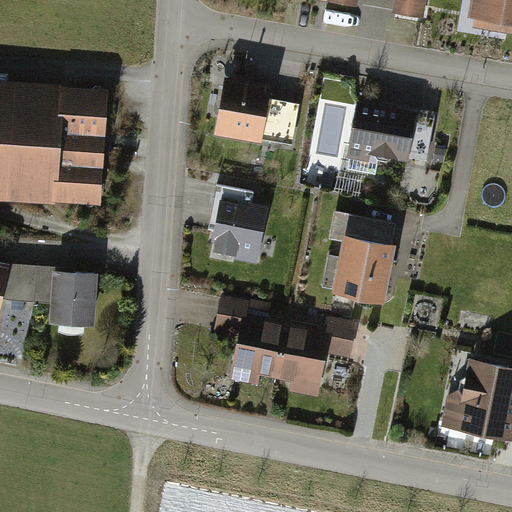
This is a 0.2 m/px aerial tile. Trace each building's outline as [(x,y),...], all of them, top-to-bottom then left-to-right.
[(431,0),(399,0),(398,11),(429,16),(431,0)] [(511,0),(483,0),(479,30),(511,35),(511,0)] [(123,86),(0,78),(0,198),(116,205),(123,86)] [(281,86),(234,78),(225,135),(272,142),(281,86)] [(426,113),(365,102),(354,161),(377,165),(380,152),(418,159),(426,113)] [(265,260),(276,206),(224,195),(213,249),(265,260)] [(389,255),(342,246),(333,294),(380,303),(389,255)] [(24,263),(0,257),(0,318),(11,321),(24,263)] [(110,274),(63,271),(59,322),(106,325),(110,274)] [(257,298),(226,292),(218,331),(245,336),(236,379),(268,385),(270,375),(300,380),(298,391),(328,397),(336,353),(359,357),(366,321),(333,315),(331,328),(254,313),(257,298)] [(511,437),(511,358),(481,351),(472,395),(456,391),(448,424),(511,437)]
